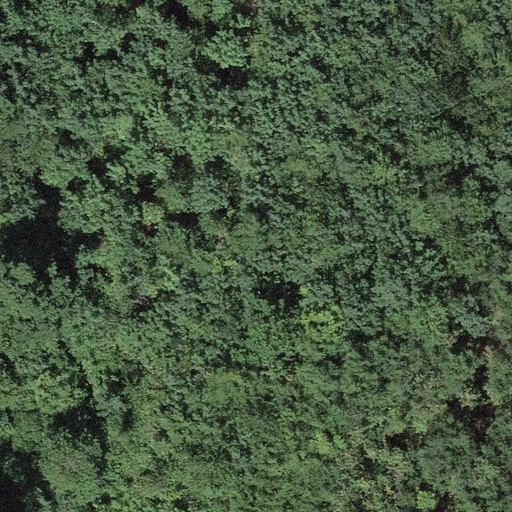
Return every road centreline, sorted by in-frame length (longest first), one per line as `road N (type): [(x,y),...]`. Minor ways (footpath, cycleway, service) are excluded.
road 1 (track): [(269,511),(274,487),(335,380),(448,289),(511,259)]
road 2 (track): [(0,214),(91,379),(152,511)]
